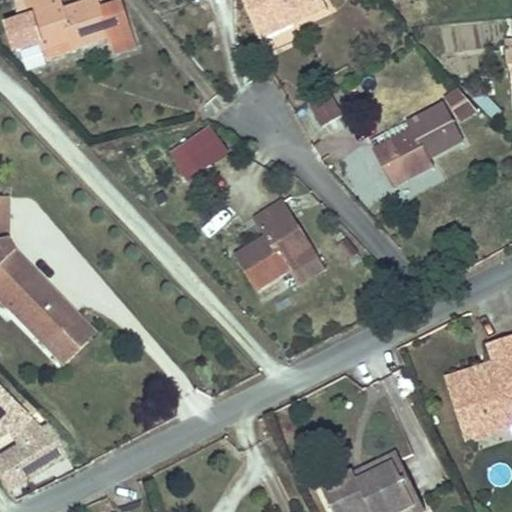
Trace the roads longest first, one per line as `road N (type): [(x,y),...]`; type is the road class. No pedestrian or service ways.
road 1 (residential): [(511,266),(22,511)]
road 2 (unknown): [(283,381),(0,76)]
road 3 (unknown): [(431,306),(245,102)]
